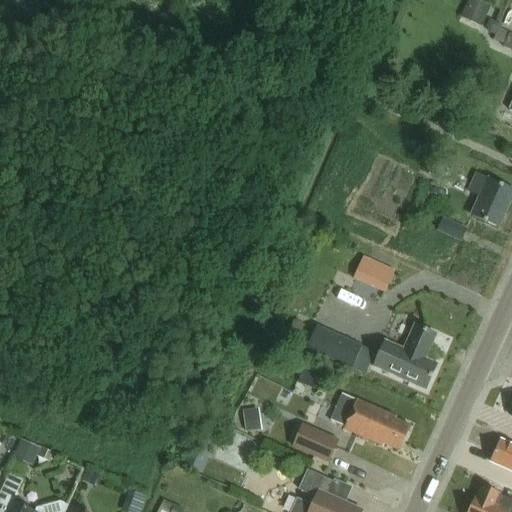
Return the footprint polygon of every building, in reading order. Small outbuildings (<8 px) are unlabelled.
[(477,0),(469,0),(461,19),(481,28),(491,6),(477,0)] [(511,35),(509,34),(503,48),(511,52),(511,103),(509,110),(511,111),(511,35)] [(498,227),(511,195),(511,189),(475,174),(468,191),(480,197),(472,215),(498,227)] [(466,229),(442,219),(437,230),(461,241),(466,229)] [(360,253),(350,276),(384,290),(393,266),(360,253)] [(384,341),(373,366),(425,389),(436,364),(424,359),(435,334),(414,324),(403,349),(384,341)] [(348,367),(359,345),(315,325),(305,347),(348,367)] [(398,450),(409,426),(394,419),(395,417),(340,392),(328,420),(345,427),(344,429),(383,446),(384,444),(398,450)] [(336,441),(300,424),(289,447),(326,464),(336,441)] [(201,470),(213,440),(200,435),(189,465),(201,470)] [(6,436),(0,448),(0,457),(9,461),(18,441),(6,436)] [(511,444),(501,439),(491,461),(511,470),(511,444)] [(335,481),(333,483),(308,472),(299,491),(316,498),(312,507),(296,500),(291,511),(362,511),(346,505),(353,489),(335,481)] [(0,503),(11,509),(9,511),(65,511),(69,503),(61,499),(37,505),(35,511),(14,502),(25,480),(11,474),(0,496),(0,503)] [(482,489),(478,499),(475,497),(468,511),(508,511),(494,506),(498,495),(482,489)] [(125,506),(140,510),(145,495),(130,490),(125,506)]
